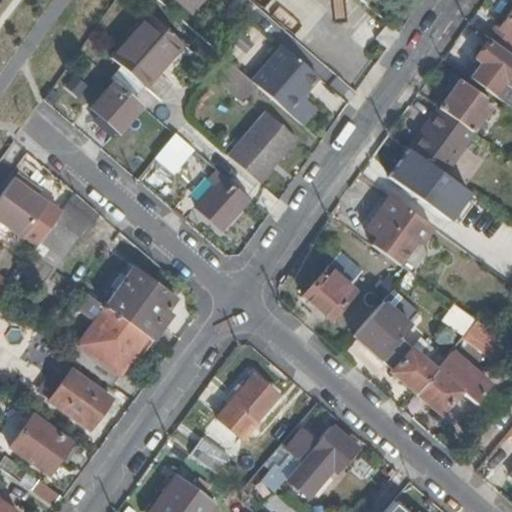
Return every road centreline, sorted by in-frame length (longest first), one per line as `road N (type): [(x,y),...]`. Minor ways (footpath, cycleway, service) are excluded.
road 1 (residential): [(457,0),(234,297)]
road 2 (residential): [(234,297),(485,511)]
road 3 (residential): [(33,125),(234,297)]
road 4 (residential): [(81,511),(234,297)]
